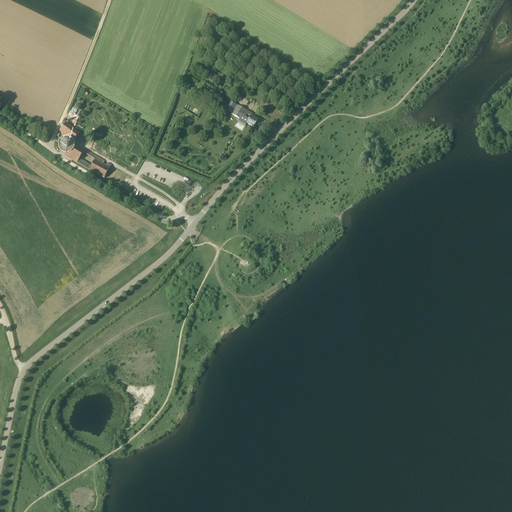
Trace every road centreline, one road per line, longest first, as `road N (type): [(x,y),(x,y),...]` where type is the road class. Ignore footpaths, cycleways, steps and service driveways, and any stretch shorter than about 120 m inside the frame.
road 1 (unclassified): [(40,353),(170,252),(237,172),(413,0)]
road 2 (unclassified): [(110,0),(48,147)]
road 3 (track): [(48,147),(158,216),(174,217)]
road 4 (unclassified): [(40,353),(19,377),(0,467)]
